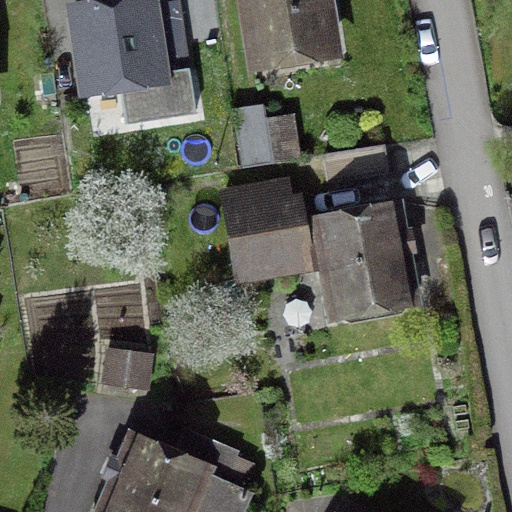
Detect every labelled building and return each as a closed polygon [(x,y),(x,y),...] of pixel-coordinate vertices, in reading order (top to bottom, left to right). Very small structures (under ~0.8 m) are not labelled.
[(329,54),(320,0),(243,0),(253,66),(329,54)] [(153,55),(145,2),(72,13),(85,94),(121,89),(126,125),(190,116),(180,51),(153,55)] [(239,172),(269,167),(259,108),(230,112),(239,172)] [(325,186),(385,175),(380,147),(320,158),(325,186)] [(238,276),(293,267),(281,197),(227,206),(238,276)] [(391,216),(317,229),(333,313),(407,300),(391,216)] [(108,357),(105,383),(140,387),(143,362),(108,357)] [(167,462),(130,447),(102,511),(240,511),(247,497),(222,486),(236,454),(181,431),(167,462)]
